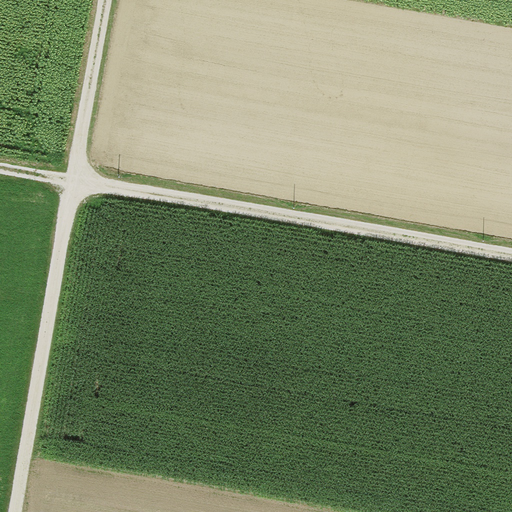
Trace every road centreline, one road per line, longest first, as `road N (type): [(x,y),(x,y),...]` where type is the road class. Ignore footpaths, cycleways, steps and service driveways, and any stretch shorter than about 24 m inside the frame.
road 1 (track): [(511,258),(70,183)]
road 2 (track): [(70,183),(12,511)]
road 3 (track): [(101,0),(70,183)]
